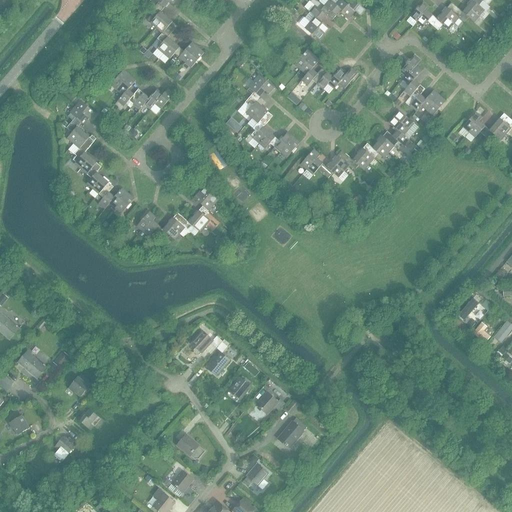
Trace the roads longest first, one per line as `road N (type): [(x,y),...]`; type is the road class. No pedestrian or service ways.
road 1 (unclassified): [(326,124),(348,118),(410,37),(475,93),(507,57)]
road 2 (unclassified): [(156,137),(225,56),(226,32),(251,0)]
road 3 (residential): [(0,91),(79,0)]
